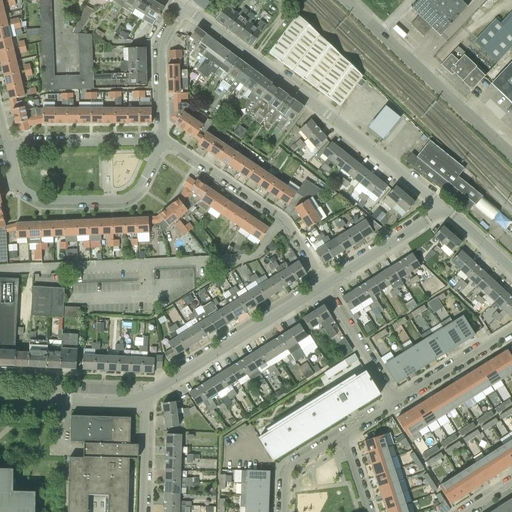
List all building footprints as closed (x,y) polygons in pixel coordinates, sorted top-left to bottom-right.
[(129,9),(133,12),(140,0),(126,0),(122,7),(127,11),(129,9)] [(132,14),(143,20),(154,2),(150,0),(140,0),(133,12),(132,14)] [(192,0),(192,1),(204,10),(212,0),(192,0)] [(225,26),(236,11),(234,10),(239,3),(234,0),(231,0),(226,6),(227,6),(217,20),(225,26)] [(432,28),(440,35),(468,7),(460,0),(418,0),(411,8),(419,15),(411,25),(424,37),(432,28)] [(154,2),(143,20),(153,26),(164,8),(157,4),(154,2)] [(79,34),(81,31),(94,10),(86,6),(72,33),(78,34),(79,34)] [(225,26),(233,33),(250,11),(244,7),(239,14),(236,11),(225,26)] [(244,41),(256,26),(251,22),(255,16),(250,11),(233,33),(244,41)] [(474,41),(498,63),(511,47),(511,11),(501,24),(496,19),(474,41)] [(0,27),(8,26),(7,21),(6,14),(0,15),(0,27)] [(340,106),(363,76),(298,15),(295,19),(269,53),(340,106)] [(251,46),(267,25),(261,20),(256,26),(244,41),(251,46)] [(0,40),(11,38),(10,31),(16,30),(14,24),(8,26),(0,27),(0,40)] [(189,58),(190,56),(206,34),(197,28),(190,37),(187,35),(187,57),(189,58)] [(199,53),(203,56),(214,41),(206,34),(190,56),(195,59),(199,53)] [(0,52),(14,49),(11,38),(0,40),(0,52)] [(202,74),(203,74),(223,47),(214,41),(203,56),(206,58),(197,70),(202,74)] [(472,90),(485,76),(476,67),(464,55),(466,53),(458,46),(441,65),(449,72),(451,70),(463,80),(462,81),(472,90)] [(213,70),(216,71),(230,53),(223,47),(203,74),(208,78),(213,70)] [(123,61),(146,60),(147,59),(147,55),(146,55),(146,48),(123,49),(123,61)] [(0,57),(2,64),(17,61),(14,49),(0,52),(0,57)] [(168,79),(188,78),(187,70),(180,70),(179,64),(179,59),(179,51),(169,51),(170,59),(173,59),(173,64),(168,65),(168,79)] [(223,70),(228,74),(239,59),(230,53),(216,71),(214,74),(219,77),(223,70)] [(228,81),(232,84),(247,65),(239,59),(228,74),(223,80),(219,86),(223,89),(227,83),(228,81)] [(129,73),(147,72),(146,60),(123,61),(123,62),(120,62),(121,72),(129,71),(129,73)] [(4,76),(19,72),(17,61),(2,64),(4,76)] [(511,61),(491,84),(511,103),(511,61)] [(236,89),(239,92),(255,71),(247,65),(232,84),(224,95),(228,97),(230,93),(232,94),(236,89)] [(243,96),(247,98),(263,77),(255,71),(239,92),(233,100),(237,104),(243,96)] [(7,88),(22,84),(19,72),(4,76),(7,88)] [(129,79),(129,85),(147,85),(147,83),(148,83),(147,78),(147,72),(129,73),(112,74),(112,80),(129,79)] [(74,90),(94,89),(93,75),(80,75),(73,76),(74,90)] [(43,91),(61,90),(61,76),(55,76),(42,76),(43,91)] [(252,101),(255,104),(271,83),(263,77),(247,98),(241,107),(246,110),(252,101)] [(175,103),(180,103),(180,100),(186,100),(186,93),(180,94),(180,88),(188,88),(188,78),(168,79),(169,94),(174,94),(175,103)] [(260,108),(263,111),(279,89),(271,83),(255,104),(250,111),(252,113),(253,113),(255,114),(260,108)] [(10,100),(16,99),(25,96),(22,84),(7,88),(10,100)] [(268,113),(272,115),(287,95),(279,89),(263,111),(256,121),(260,124),(268,113)] [(277,119),(280,121),(295,101),(287,95),(272,115),(264,127),(268,130),(277,119)] [(39,124),(36,111),(35,108),(26,111),(25,107),(24,107),(23,101),(17,102),(16,99),(10,100),(13,110),(12,110),(16,124),(18,124),(20,132),(30,130),(29,126),(39,124)] [(115,124),(127,124),(127,109),(121,109),(121,99),(115,99),(115,109),(115,124)] [(55,123),(67,123),(67,100),(62,100),(62,108),(55,108),(55,123)] [(79,108),(73,108),(73,100),(67,100),(67,123),(79,124),(79,108)] [(289,119),(292,122),(304,107),(295,101),(280,121),(276,128),(272,133),(277,136),(281,131),(289,119)] [(183,111),(184,112),(189,105),(185,103),(180,103),(175,103),(174,103),(174,112),(171,118),(176,122),(183,111)] [(368,128),(383,141),(401,119),(386,107),(368,128)] [(43,123),(55,123),(55,108),(43,108),(43,109),(36,111),(39,124),(43,123)] [(79,124),(91,124),(91,108),(79,108),(79,124)] [(91,124),(103,124),(103,109),(91,108),(91,124)] [(103,124),(115,124),(115,109),(103,109),(103,124)] [(127,124),(139,124),(139,109),(127,109),(127,124)] [(139,109),(139,124),(152,124),(152,109),(139,109)] [(184,112),(183,111),(176,122),(175,124),(185,131),(193,118),(184,112)] [(193,118),(185,131),(195,138),(204,125),(193,118)] [(300,130),(307,139),(319,129),(311,120),(300,130)] [(234,134),(242,139),(248,131),(240,126),(234,134)] [(315,148),(327,138),(319,129),(307,139),(303,143),(306,146),(305,147),(313,157),(318,151),(315,148)] [(198,144),(208,151),(216,138),(206,132),(198,144)] [(208,151),(218,157),(226,145),(216,138),(208,151)] [(491,221),(497,214),(500,209),(498,207),(472,186),(459,176),(464,168),(465,168),(430,140),(417,157),(412,153),(409,157),(406,161),(411,165),(459,203),(468,211),(473,206),(491,221)] [(323,164),(327,167),(332,162),(331,161),(341,150),(331,142),(322,154),(327,158),(323,164)] [(218,157),(228,164),(236,152),(226,145),(218,157)] [(331,161),(332,162),(336,165),(341,169),(350,157),(341,150),(331,161)] [(228,164),(238,171),(247,159),(236,152),(228,164)] [(341,169),(350,176),(359,164),(350,157),(341,169)] [(238,171),(248,178),(257,166),(247,159),(238,171)] [(350,176),(358,183),(368,171),(359,164),(350,176)] [(248,178),(258,185),(266,172),(257,166),(248,178)] [(358,183),(368,191),(378,179),(368,171),(358,183)] [(258,185),(268,191),(276,179),(266,172),(258,185)] [(188,211),(201,201),(209,188),(197,180),(196,182),(189,177),(183,186),(186,188),(178,199),(188,211)] [(297,193),(302,196),(314,184),(306,178),(297,193)] [(268,191),(278,198),(286,186),(276,179),(268,191)] [(368,191),(378,198),(388,186),(378,179),(368,191)] [(302,196),(308,200),(323,190),(314,184),(302,196)] [(286,186),(278,198),(288,205),(297,193),(286,186)] [(383,200),(392,208),(405,194),(396,186),(383,200)] [(201,201),(210,207),(218,194),(209,188),(201,201)] [(210,207),(221,215),(230,202),(218,194),(210,207)] [(405,194),(392,208),(393,209),(396,211),(402,217),(415,202),(405,194)] [(179,219),(188,211),(178,199),(169,207),(179,219)] [(302,219),(315,211),(308,200),(295,208),(302,219)] [(221,215),(231,221),(239,209),(230,202),(221,215)] [(169,227),(179,219),(169,207),(157,217),(159,224),(163,220),(169,227)] [(231,221),(240,227),(248,215),(239,209),(231,221)] [(396,211),(393,209),(389,213),(382,220),(386,223),(392,216),(396,211)] [(308,229),(321,221),(315,211),(302,219),(308,229)] [(240,227),(250,234),(258,221),(248,215),(240,227)] [(136,218),(137,234),(149,233),(149,224),(159,224),(157,217),(136,218)] [(112,219),(113,234),(120,234),(125,234),(125,218),(112,219)] [(125,234),(137,234),(136,218),(125,218),(125,234)] [(101,241),(101,235),(100,219),(88,220),(89,235),(89,241),(101,241)] [(108,247),(113,247),(113,241),(113,234),(112,219),(100,219),(101,235),(106,235),(106,241),(108,241),(108,247)] [(78,242),(77,236),(77,220),(64,221),(65,237),(65,243),(78,242)] [(77,236),(89,235),(88,220),(77,220),(77,236)] [(356,226),(364,239),(374,232),(366,220),(356,226)] [(53,243),(53,238),(52,221),(41,222),(41,238),(41,243),(42,250),(47,250),(47,243),(53,243)] [(53,238),(65,237),(64,221),(52,221),(53,238)] [(260,241),(261,240),(269,229),(258,221),(250,234),(260,241)] [(16,223),(16,224),(16,230),(17,239),(29,239),(28,222),(16,223)] [(42,260),(42,250),(41,243),(41,238),(41,222),(28,222),(29,239),(29,244),(36,244),(36,250),(34,250),(34,260),(42,260)] [(189,232),(193,228),(189,223),(185,226),(189,232)] [(7,233),(16,230),(16,224),(5,227),(7,233)] [(354,245),(364,239),(356,226),(345,232),(354,245)] [(443,226),(434,236),(443,244),(452,234),(443,226)] [(343,251),(354,245),(345,232),(335,238),(343,251)] [(452,252),(453,253),(462,243),(452,234),(443,244),(452,252)] [(333,258),(343,251),(335,238),(331,241),(327,236),(325,238),(322,240),(325,245),(333,258)] [(333,258),(325,245),(321,248),(315,251),(323,264),(333,258)] [(70,254),(70,262),(78,262),(77,249),(69,250),(70,254)] [(431,249),(423,258),(428,262),(433,257),(436,253),(433,250),(431,249)] [(9,259),(18,259),(17,251),(9,251),(9,259)] [(451,261),(460,269),(470,259),(461,251),(451,261)] [(402,260),(410,273),(416,269),(421,266),(413,254),(402,260)] [(460,269),(469,278),(479,267),(470,259),(460,269)] [(405,276),(410,273),(402,260),(392,267),(400,279),(405,276)] [(297,280),(307,274),(299,261),(289,268),(297,280)] [(382,273),(393,291),(397,288),(398,287),(395,282),(400,279),(392,267),(382,273)] [(469,278),(477,286),(487,275),(479,267),(469,278)] [(286,287),(297,280),(289,268),(278,274),(286,287)] [(372,279),(380,292),(386,288),(389,293),(390,293),(393,291),(382,273),(372,279)] [(277,292),(286,287),(278,274),(269,280),(277,292)] [(477,286),(486,294),(496,283),(487,275),(477,286)] [(0,365),(15,366),(16,348),(15,348),(19,279),(0,277),(0,365)] [(362,285),(370,298),(372,302),(376,299),(374,295),(380,292),(372,279),(362,285)] [(267,299),(277,292),(269,280),(259,286),(267,299)] [(464,282),(460,286),(456,291),(460,294),(467,285),(464,282)] [(486,294),(494,302),(504,291),(496,283),(486,294)] [(352,292),(360,304),(370,298),(362,285),(352,292)] [(267,299),(259,286),(248,292),(256,305),(267,299)] [(74,307),(64,306),(65,289),(33,287),(31,316),(73,318),(74,307)] [(396,296),(393,291),(390,293),(395,300),(398,299),(396,296)] [(494,302),(503,310),(511,300),(511,297),(504,291),(494,302)] [(247,311),(256,305),(248,292),(239,298),(247,311)] [(352,314),(356,312),(357,314),(359,312),(355,307),(360,304),(352,292),(342,297),(352,314)] [(437,297),(440,301),(446,297),(443,293),(437,297)] [(475,306),(482,299),(479,295),(472,303),(475,306)] [(434,305),(440,301),(437,297),(431,301),(434,305)] [(237,318),(247,311),(239,298),(228,304),(237,318)] [(372,302),(379,312),(379,313),(383,310),(377,300),(376,299),(372,302)] [(485,301),(482,299),(475,306),(478,308),(485,301)] [(511,300),(503,310),(511,318),(511,300)] [(379,312),(372,302),(369,304),(376,314),(379,312)] [(227,324),(219,311),(216,307),(214,303),(204,309),(206,313),(217,330),(227,324)] [(227,324),(237,318),(228,304),(219,311),(227,324)] [(327,332),(329,336),(331,338),(336,334),(330,324),(334,321),(331,316),(324,305),(314,311),(321,322),(323,327),(327,332)] [(418,309),(420,313),(427,309),(424,305),(418,309)] [(182,310),(187,317),(189,316),(192,314),(187,306),(182,310)] [(414,317),(420,313),(418,309),(412,313),(414,317)] [(310,329),(316,325),(321,322),(314,311),(303,318),(310,329)] [(217,330),(206,313),(200,317),(196,319),(198,323),(206,336),(217,330)] [(453,323),(465,341),(474,335),(474,336),(475,335),(474,334),(463,316),(453,323)] [(398,321),(401,325),(407,322),(404,317),(398,321)] [(455,347),(465,341),(453,323),(450,318),(440,324),(443,329),(455,347)] [(395,329),(401,325),(398,321),(392,325),(395,329)] [(196,342),(206,336),(198,323),(188,329),(196,342)] [(290,330),(298,343),(308,336),(300,324),(290,330)] [(323,327),(319,329),(322,335),(327,332),(323,327)] [(196,342),(188,329),(178,336),(186,349),(196,342)] [(379,333),(381,337),(388,334),(385,329),(379,333)] [(445,353),(455,347),(443,329),(434,335),(445,353)] [(296,352),(292,346),(298,343),(290,330),(280,336),(288,349),(291,354),(294,359),(297,357),(294,353),(296,352)] [(61,345),(60,367),(76,368),(77,349),(78,333),(62,332),(61,345)] [(375,341),(381,337),(379,333),(373,337),(375,341)] [(435,359),(445,353),(434,335),(424,341),(435,359)] [(176,355),(186,349),(178,336),(168,342),(172,349),(176,355)] [(277,356),(288,349),(280,336),(269,343),(277,356)] [(343,355),(352,349),(345,337),(335,343),(343,355)] [(47,368),(48,345),(48,341),(30,340),(29,352),(28,367),(47,368)] [(425,365),(435,359),(424,341),(414,347),(425,365)] [(267,362),(277,356),(269,343),(259,349),(267,362)] [(47,368),(60,368),(60,367),(61,345),(48,345),(47,368)] [(416,371),(425,365),(414,347),(404,353),(416,371)] [(15,366),(28,367),(29,352),(18,352),(18,348),(16,348),(15,366)] [(168,359),(176,355),(172,349),(164,354),(168,359)] [(257,368),(267,362),(259,349),(249,355),(257,368)] [(510,374),(511,372),(511,356),(508,350),(498,356),(510,374)] [(130,372),(141,373),(142,357),(143,352),(139,352),(131,351),(130,357),(130,372)] [(154,368),(162,368),(163,356),(155,355),(155,358),(147,358),(147,352),(143,352),(142,357),(141,373),(154,373),(154,368)] [(406,377),(416,371),(404,353),(395,359),(406,377)] [(83,370),(94,370),(95,355),(83,354),(83,370)] [(348,366),(358,360),(355,354),(344,360),(348,366)] [(94,370),(107,371),(107,356),(95,355),(94,370)] [(239,362),(247,374),(257,368),(249,355),(239,362)] [(107,371),(118,372),(119,356),(107,356),(107,371)] [(130,357),(125,356),(119,356),(118,372),(130,372),(130,357)] [(501,380),(510,374),(498,356),(489,361),(501,380)] [(396,383),(406,377),(395,359),(385,365),(395,382),(396,384),(397,384),(396,383)] [(348,366),(344,360),(324,373),(328,379),(348,366)] [(492,386),(501,380),(489,361),(480,367),(492,386)] [(237,380),(247,374),(239,362),(229,368),(237,380)] [(300,369),(299,369),(302,374),(305,379),(313,374),(310,369),(306,364),(300,369)] [(482,391),(492,386),(480,367),(471,373),(482,391)] [(227,387),(237,380),(229,368),(219,374),(227,387)] [(379,393),(366,372),(259,438),(272,459),(273,461),(273,460),(273,459),(344,415),(379,394),(379,395),(380,394),(379,393)] [(473,397),(482,391),(471,373),(461,378),(473,397)] [(217,393),(227,387),(219,374),(209,380),(217,393)] [(464,403),(473,397),(461,378),(452,384),(464,403)] [(207,399),(217,393),(209,380),(199,387),(207,399)] [(455,408),(464,403),(452,384),(443,390),(455,408)] [(197,406),(207,399),(199,387),(189,393),(197,406)] [(445,414),(455,408),(443,390),(434,396),(445,414)] [(436,420),(445,414),(434,396),(424,401),(436,420)] [(503,403),(505,408),(511,403),(511,402),(510,399),(503,403)] [(427,426),(436,420),(424,401),(415,407),(427,426)] [(182,408),(176,409),(175,402),(163,404),(164,416),(177,414),(183,413),(182,409),(182,408)] [(498,412),(505,408),(503,403),(495,408),(498,412)] [(418,431),(427,426),(415,407),(406,413),(418,431)] [(484,415),(487,419),(494,415),(491,410),(484,415)] [(503,419),(510,415),(507,410),(500,415),(503,419)] [(421,436),(418,431),(406,413),(397,418),(411,442),(421,436)] [(176,427),(179,426),(177,414),(164,416),(166,428),(176,427)] [(480,424),(487,419),(484,415),(477,419),(480,424)] [(108,499),(107,511),(127,511),(131,418),(71,416),(70,442),(84,442),(83,458),(69,457),(67,511),(87,511),(88,495),(108,496),(108,499)] [(489,422),(491,426),(499,422),(496,417),(489,422)] [(466,427),(469,431),(476,426),(473,422),(466,427)] [(484,431),(491,426),(489,422),(482,426),(484,431)] [(461,435),(469,431),(466,427),(459,431),(461,435)] [(470,434),(473,438),(480,433),(477,429),(470,434)] [(166,446),(182,446),(182,434),(167,434),(166,446)] [(448,438),(450,442),(457,438),(455,434),(448,438)] [(466,442),(473,438),(470,434),(463,438),(466,442)] [(368,453),(387,446),(384,435),(364,441),(368,453)] [(397,444),(401,441),(405,439),(403,435),(395,440),(397,444)] [(443,447),(450,442),(448,438),(440,443),(443,447)] [(406,449),(410,447),(405,439),(401,441),(406,449)] [(511,459),(511,439),(503,445),(511,459)] [(452,445),(455,449),(462,445),(459,441),(452,445)] [(430,449),(432,454),(439,449),(437,445),(430,449)] [(448,454),(455,449),(452,445),(445,450),(448,454)] [(506,469),(511,465),(511,459),(503,445),(494,451),(506,469)] [(166,458),(181,458),(182,446),(166,446),(166,458)] [(371,464),(391,458),(387,446),(368,453),(371,464)] [(425,458),(432,454),(430,449),(422,454),(425,458)] [(496,475),(506,469),(494,451),(485,457),(496,475)] [(415,463),(419,460),(414,452),(410,455),(415,463)] [(434,457),(437,461),(444,456),(441,452),(434,457)] [(430,465),(437,461),(434,457),(427,461),(430,465)] [(487,481),(496,475),(485,457),(475,462),(487,481)] [(165,470),(181,470),(181,458),(166,458),(165,470)] [(375,476),(395,469),(391,458),(371,464),(375,476)] [(420,471),(424,468),(419,460),(415,463),(420,471)] [(478,487),(487,481),(475,462),(466,468),(478,487)] [(35,511),(35,492),(13,491),(13,469),(0,468),(0,511),(35,511)] [(469,493),(478,487),(466,468),(457,474),(469,493)] [(379,487),(399,481),(395,469),(375,476),(379,487)] [(165,482),(180,482),(181,478),(181,470),(165,470),(165,482)] [(247,483),(268,484),(269,472),(270,472),(268,471),(268,472),(248,471),(247,483)] [(428,484),(432,481),(427,473),(423,476),(428,484)] [(460,499),(469,493),(457,474),(448,480),(460,499)] [(451,505),(460,499),(448,480),(439,486),(451,505)] [(382,499),(402,492),(399,481),(379,487),(382,499)] [(433,492),(437,489),(432,481),(428,484),(433,492)] [(184,494),(184,486),(185,482),(180,482),(165,482),(165,494),(180,494),(184,494)] [(241,495),(268,496),(268,484),(247,483),(241,483),(241,495)] [(386,510),(406,504),(402,492),(382,499),(386,510)] [(441,504),(445,501),(440,493),(436,496),(441,504)] [(164,505),(180,505),(180,494),(165,494),(164,505)] [(240,507),(246,507),(267,508),(268,496),(241,495),(240,507)] [(437,506),(439,510),(448,505),(445,501),(441,504),(437,506)] [(498,511),(511,511),(507,503),(497,509),(498,511)]
